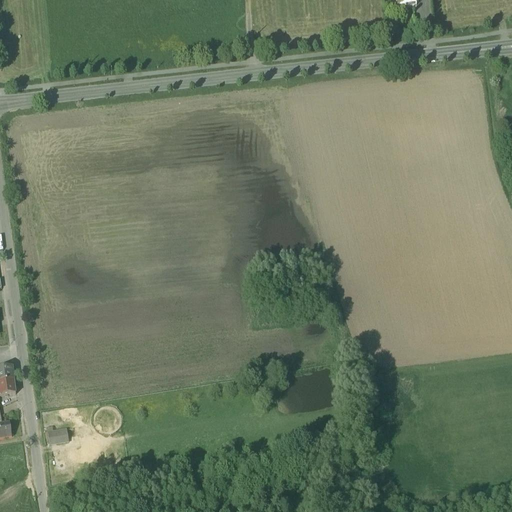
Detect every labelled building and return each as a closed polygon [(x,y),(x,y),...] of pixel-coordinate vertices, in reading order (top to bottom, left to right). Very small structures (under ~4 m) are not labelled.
[(397,0),(398,9),(408,8),(409,9),(410,9),(413,9),(414,8),(415,7),(416,7),(416,5),(419,4),(418,0),(397,0)] [(0,370),(0,384),(13,383),(12,369),(0,370)] [(0,398),(15,396),(13,383),(0,384),(0,398)] [(9,424),(1,425),(0,425),(0,440),(11,438),(9,424)] [(66,431),(47,434),(49,447),(68,444),(66,431)]
